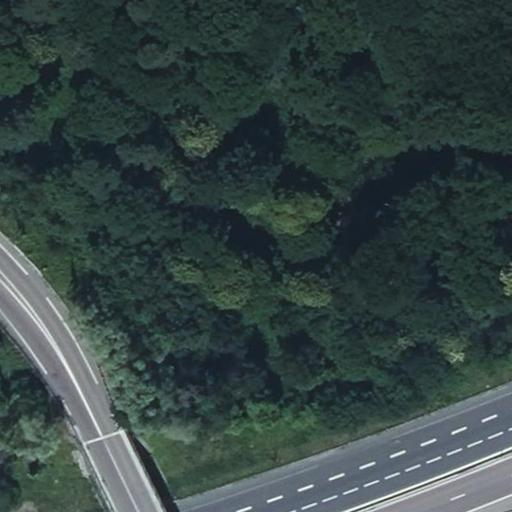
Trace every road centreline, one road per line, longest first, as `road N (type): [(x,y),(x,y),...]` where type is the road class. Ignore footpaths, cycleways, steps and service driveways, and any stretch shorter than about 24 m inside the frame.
road 1 (trunk): [(511,423),(270,511)]
road 2 (trunk): [(103,434),(80,375),(0,255)]
road 3 (trunk): [(0,301),(103,434)]
